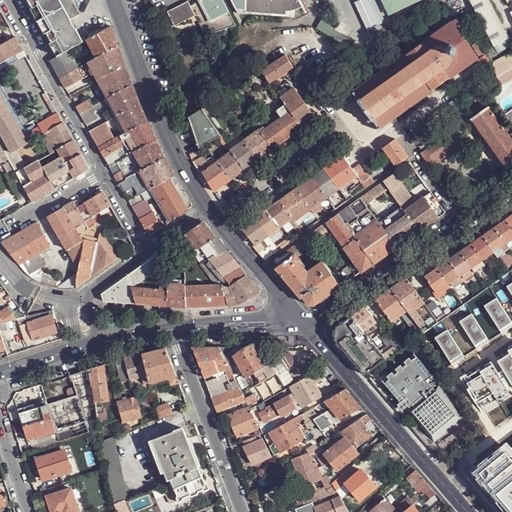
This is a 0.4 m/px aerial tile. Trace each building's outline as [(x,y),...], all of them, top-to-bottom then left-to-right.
[(69,50),(83,42),(75,26),(71,19),(59,0),(25,0),(58,55),(69,50)] [(59,0),(71,19),(80,14),(72,0),(59,0)] [(194,0),(189,0),(172,8),(179,23),(201,12),(203,17),(210,14),(217,30),(229,24),(230,27),(240,23),(229,0),(199,0),(195,2),(194,0)] [(237,0),(241,6),(250,6),(250,9),(271,9),(271,6),(277,5),(280,4),(283,3),(289,1),(291,0),(237,0)] [(384,0),(390,13),(418,0),(384,0)] [(489,0),(469,0),(494,47),(509,39),(489,0)] [(462,25),(457,19),(452,23),(457,28),(462,25)] [(452,23),(351,95),(352,96),(354,94),(359,101),(355,104),(357,106),(359,105),(370,120),(368,121),(369,123),(373,120),(378,127),(376,129),(377,131),(394,118),(478,58),(457,28),(452,23)] [(88,61),(118,45),(112,26),(87,40),(96,56),(88,61)] [(45,134),(40,125),(28,132),(23,135),(0,92),(0,63),(19,53),(22,57),(26,55),(16,36),(0,45),(0,142),(0,143),(7,156),(22,147),(29,143),(42,136),(45,134)] [(494,64),(477,44),(473,46),(472,47),(483,61),(481,62),(488,72),(490,72),(494,69),(494,64)] [(126,65),(118,45),(88,61),(92,67),(98,79),(126,65)] [(50,60),(60,77),(77,67),(79,66),(78,66),(69,50),(58,55),(50,60)] [(19,53),(0,63),(0,92),(23,135),(28,132),(0,82),(0,69),(22,57),(19,53)] [(500,77),(511,69),(511,54),(494,64),(494,69),(498,79),(500,77)] [(286,57),(262,72),(270,83),(293,69),(286,57)] [(88,61),(78,66),(79,66),(77,67),(81,74),(92,67),(88,61)] [(126,65),(98,79),(106,94),(108,97),(133,84),(126,65)] [(65,87),(83,77),(81,74),(77,67),(60,77),(65,87)] [(511,69),(500,77),(505,85),(511,80),(511,69)] [(106,122),(118,115),(140,103),(133,84),(108,97),(113,107),(101,113),(106,122)] [(236,88),(231,91),(235,97),(252,120),(256,117),(236,88)] [(294,89),(281,98),(285,105),(302,129),(316,119),(306,105),(294,89)] [(231,91),(217,100),(221,106),(235,97),(231,91)] [(55,106),(50,98),(46,100),(51,108),(55,106)] [(76,106),(80,113),(91,106),(94,105),(89,98),(76,106)] [(202,110),(206,115),(219,107),(221,106),(217,100),(202,110)] [(100,107),(98,103),(94,105),(91,106),(93,111),(100,107)] [(140,103),(118,115),(121,120),(127,132),(132,129),(148,121),(140,103)] [(302,129),(285,105),(277,111),(282,118),(272,125),(264,130),(258,122),(254,124),(259,130),(273,149),(302,129)] [(80,113),(86,124),(97,118),(93,111),(91,106),(80,113)] [(511,140),(489,107),(472,119),(507,169),(511,165),(511,140)] [(202,110),(189,118),(200,149),(202,148),(206,145),(218,139),(221,136),(206,115),(202,110)] [(51,130),(50,129),(52,128),(64,122),(60,114),(40,125),(45,134),(51,130)] [(106,122),(109,127),(114,124),(121,120),(118,115),(106,122)] [(265,117),(258,122),(264,130),(272,125),(265,117)] [(468,122),(465,118),(453,126),(456,129),(468,122)] [(114,124),(121,136),(127,132),(121,120),(114,124)] [(132,129),(141,147),(156,139),(149,124),(148,121),(132,129)] [(74,140),(64,122),(52,128),(50,129),(51,130),(56,139),(60,147),(74,140)] [(99,147),(116,138),(109,127),(106,122),(90,131),(99,147)] [(99,147),(103,155),(125,143),(131,153),(134,152),(141,147),(132,129),(127,132),(121,136),(116,138),(99,147)] [(45,134),(42,136),(47,145),(56,139),(51,130),(45,134)] [(257,160),(273,149),(259,130),(250,137),(244,141),(257,160)] [(246,131),(240,136),(244,141),(250,137),(246,131)] [(449,135),(446,131),(420,148),(424,153),(449,135)] [(224,133),(221,136),(227,145),(230,142),(224,133)] [(456,146),(449,135),(424,153),(422,154),(430,164),(456,146)] [(228,154),(232,152),(231,151),(227,145),(221,136),(218,139),(228,154)] [(244,141),(240,136),(230,142),(227,145),(231,151),(244,141)] [(47,145),(51,152),(58,148),(60,147),(56,139),(47,145)] [(165,158),(156,139),(141,147),(134,152),(144,169),(165,158)] [(383,148),(396,165),(406,158),(408,156),(395,139),(383,148)] [(81,153),(74,140),(60,147),(58,148),(65,162),(81,153)] [(244,141),(231,151),(232,152),(245,170),(257,160),(244,141)] [(0,143),(0,142),(0,155),(1,157),(0,157),(3,163),(10,160),(7,156),(0,143)] [(131,153),(125,143),(103,155),(109,166),(131,153)] [(7,156),(10,160),(16,172),(32,163),(22,147),(7,156)] [(51,152),(49,154),(56,167),(57,166),(65,162),(58,148),(51,152)] [(134,152),(131,153),(109,166),(111,169),(114,167),(117,173),(114,174),(119,183),(144,169),(134,152)] [(245,170),(232,152),(228,154),(218,162),(231,180),(245,170)] [(81,153),(65,162),(75,178),(90,169),(81,153)] [(39,159),(46,172),(56,167),(49,154),(39,159)] [(344,185),(357,175),(353,169),(343,155),(324,168),(339,188),(348,200),(366,187),(362,182),(349,191),(344,185)] [(231,180),(218,162),(209,168),(203,157),(193,161),(195,165),(201,175),(202,174),(213,192),(231,180)] [(175,175),(165,158),(144,169),(119,183),(129,201),(143,193),(152,187),(170,178),(175,175)] [(42,175),(46,172),(39,159),(34,162),(42,175)] [(374,172),(372,173),(364,161),(353,169),(357,175),(362,182),(366,187),(380,177),(378,174),(376,175),(374,172)] [(33,201),(55,189),(53,185),(46,172),(42,175),(34,162),(32,163),(16,172),(19,176),(30,196),(33,201)] [(65,162),(57,166),(66,183),(75,178),(65,162)] [(56,167),(46,172),(53,185),(55,183),(57,187),(66,183),(57,166),(56,167)] [(312,177),(327,197),(339,188),(324,168),(312,177)] [(383,181),(387,186),(399,203),(408,196),(392,174),(383,181)] [(20,201),(30,196),(19,176),(9,182),(20,201)] [(296,188),(310,209),(319,202),(324,199),(328,205),(331,203),(327,197),(312,177),(296,188)] [(170,178),(152,187),(155,193),(165,211),(166,213),(168,216),(171,221),(188,209),(185,203),(170,178)] [(363,195),(367,200),(387,186),(383,181),(363,195)] [(143,193),(146,200),(155,195),(154,194),(155,193),(152,187),(143,193)] [(296,188),(279,200),(292,218),(294,220),(310,209),(296,188)] [(111,206),(103,191),(84,202),(85,203),(93,216),(111,206)] [(445,212),(430,191),(414,204),(404,210),(405,211),(407,214),(419,231),(445,212)] [(129,201),(133,208),(146,200),(143,193),(129,201)] [(414,204),(408,196),(399,203),(401,206),(403,209),(404,210),(414,204)] [(338,213),(374,263),(396,247),(384,231),(382,228),(380,225),(378,222),(360,197),(338,213)] [(133,208),(140,219),(153,212),(146,200),(133,208)] [(266,209),(279,227),(289,220),(292,218),(279,200),(266,209)] [(75,227),(85,221),(81,215),(77,207),(74,201),(63,207),(75,227)] [(84,202),(77,207),(81,215),(85,221),(93,216),(84,202)] [(310,209),(314,214),(315,212),(316,214),(323,208),(319,202),(310,209)] [(403,209),(401,206),(378,222),(380,225),(382,223),(384,226),(382,228),(384,231),(407,214),(405,211),(402,213),(401,210),(403,209)] [(63,207),(48,216),(68,250),(83,241),(75,227),(63,207)] [(279,227),(266,209),(255,217),(268,235),(279,227)] [(149,236),(161,228),(157,221),(155,216),(153,212),(140,219),(149,236)] [(361,271),(374,263),(338,213),(305,237),(311,245),(332,230),(361,271)] [(419,231),(407,214),(384,231),(396,247),(419,231)] [(511,215),(425,277),(435,293),(447,285),(494,252),(506,244),(511,239),(511,215)] [(263,239),(268,235),(255,217),(241,227),(255,244),(253,245),(265,260),(271,255),(269,253),(264,248),(268,246),(263,239)] [(289,220),(299,235),(303,232),(294,220),(292,218),(289,220)] [(203,221),(181,237),(191,252),(193,251),(199,248),(201,246),(216,238),(203,221)] [(37,222),(2,243),(20,264),(39,252),(50,246),(37,222)] [(279,227),(268,235),(272,240),(283,232),(279,227)] [(86,231),(85,238),(97,241),(98,234),(92,232),(86,231)] [(114,251),(100,232),(98,234),(97,241),(99,241),(114,261),(119,258),(124,254),(119,248),(114,251)] [(268,246),(269,247),(274,243),(272,240),(268,235),(263,239),(268,246)] [(226,249),(216,237),(216,238),(201,246),(203,248),(208,256),(209,255),(213,253),(215,255),(226,249)] [(279,273),(300,299),(302,297),(306,303),(316,304),(340,287),(338,284),(335,280),(322,261),(312,269),(310,267),(305,266),(303,268),(297,261),(299,259),(296,256),(311,245),(305,237),(270,262),(279,273)] [(279,249),(290,242),(287,237),(276,245),(279,249)] [(68,250),(78,267),(84,240),(83,241),(68,250)] [(97,241),(84,240),(78,267),(77,273),(76,278),(76,282),(77,287),(114,261),(99,241),(97,241)] [(506,244),(494,252),(497,257),(503,253),(502,252),(508,249),(506,244)] [(160,252),(169,264),(178,259),(175,255),(172,252),(169,246),(160,252)] [(175,255),(178,259),(187,254),(183,249),(175,255)] [(224,278),(241,267),(226,249),(215,255),(213,253),(209,255),(211,257),(208,259),(224,278)] [(39,252),(20,264),(25,271),(29,275),(35,271),(46,264),(39,252)] [(160,252),(101,293),(105,301),(136,304),(132,288),(132,286),(140,281),(168,265),(169,264),(160,252)] [(208,256),(200,261),(211,278),(215,285),(216,286),(222,285),(229,287),(231,285),(224,278),(208,259),(211,257),(209,255),(208,256)] [(303,268),(305,266),(299,259),(297,261),(303,268)] [(246,275),(241,267),(224,278),(231,285),(246,275)] [(35,271),(29,275),(37,280),(46,284),(48,276),(35,271)] [(71,281),(64,289),(69,289),(77,287),(76,282),(76,278),(77,273),(71,281)] [(231,285),(229,287),(240,303),(259,293),(259,292),(246,275),(231,285)] [(48,276),(46,284),(53,287),(59,288),(61,280),(48,276)] [(405,277),(391,288),(406,311),(409,314),(420,330),(422,333),(437,322),(405,277)] [(187,307),(185,285),(185,284),(181,284),(168,283),(168,290),(167,305),(187,307)] [(227,305),(222,285),(216,286),(215,285),(208,285),(195,285),(187,285),(185,285),(187,307),(227,305)] [(227,305),(240,303),(229,287),(222,285),(227,305)] [(450,289),(447,285),(435,293),(438,297),(450,289)] [(167,305),(168,290),(152,289),(149,289),(141,288),(132,288),(136,304),(167,305)] [(391,288),(375,299),(391,321),(406,311),(391,288)] [(511,327),(511,323),(496,298),(484,305),(501,334),(511,327)] [(0,322),(4,321),(16,318),(12,313),(7,307),(4,310),(0,312),(0,322)] [(364,375),(385,359),(383,356),(366,330),(376,323),(364,307),(362,308),(349,317),(336,327),(334,340),(339,346),(345,353),(364,375)] [(26,316),(22,310),(19,312),(17,309),(12,313),(16,318),(27,316),(26,316)] [(53,309),(26,316),(27,316),(28,322),(52,314),(55,313),(53,309)] [(391,321),(395,327),(406,320),(404,318),(409,314),(406,311),(391,321)] [(488,340),(471,313),(459,321),(476,347),(488,340)] [(28,322),(34,339),(58,332),(52,314),(28,322)] [(415,333),(420,330),(409,314),(404,318),(406,320),(415,333)] [(34,339),(28,322),(19,325),(25,342),(34,339)] [(388,340),(380,330),(376,333),(387,348),(392,346),(388,340)] [(463,355),(447,330),(435,337),(451,363),(463,355)] [(392,346),(396,352),(407,344),(405,341),(398,332),(388,340),(392,346)] [(511,344),(462,379),(476,403),(485,414),(511,397),(511,393),(511,392),(511,344)] [(392,346),(387,348),(383,352),(385,354),(383,356),(385,359),(396,352),(392,346)] [(218,412),(247,401),(245,398),(233,374),(220,347),(193,347),(204,376),(225,368),(226,373),(205,380),(218,412)] [(277,374),(270,363),(265,366),(254,347),(249,347),(236,355),(231,347),(229,347),(220,347),(233,374),(235,373),(245,388),(247,387),(250,385),(252,388),(277,374)] [(144,354),(151,383),(169,378),(172,385),(180,383),(172,362),(167,348),(144,354)] [(414,353),(382,380),(400,402),(397,404),(402,410),(408,405),(409,406),(435,385),(434,384),(440,379),(435,372),(432,375),(414,353)] [(126,358),(131,380),(144,377),(145,384),(151,383),(144,354),(126,358)] [(126,358),(116,361),(122,382),(131,380),(126,358)] [(109,400),(104,364),(91,369),(96,402),(109,400)] [(37,438),(57,431),(59,437),(60,441),(99,428),(98,423),(97,410),(96,402),(91,369),(70,376),(70,377),(72,376),(75,387),(68,388),(67,390),(69,397),(47,404),(25,411),(24,408),(20,409),(31,445),(38,442),(37,438)] [(290,374),(293,379),(301,375),(298,370),(290,374)] [(282,419),(322,397),(315,385),(321,381),(316,373),(291,386),(295,394),(266,409),(267,410),(259,414),(265,425),(281,416),(282,419)] [(435,443),(466,416),(438,383),(435,385),(409,406),(408,405),(402,410),(435,443)] [(346,389),(326,401),(332,409),(318,416),(314,419),(318,425),(322,431),(330,427),(334,424),(340,420),(341,420),(362,408),(346,389)] [(253,394),(245,398),(247,401),(250,407),(257,402),(253,394)] [(119,403),(124,422),(142,417),(136,398),(119,403)] [(47,404),(46,400),(24,408),(25,411),(47,404)] [(157,408),(159,418),(173,413),(170,403),(157,408)] [(238,436),(258,427),(250,409),(250,407),(229,415),(238,436)] [(105,408),(97,410),(98,423),(107,421),(105,408)] [(310,430),(318,425),(314,419),(318,416),(313,408),(303,414),(309,423),(307,424),(310,430)] [(337,470),(358,454),(354,448),(372,435),(363,424),(365,422),(367,424),(372,420),(367,414),(340,433),(344,438),(324,453),(337,470)] [(302,440),(291,421),(286,423),(276,429),(270,433),(276,443),(269,447),(274,456),(280,452),(302,440)] [(154,441),(166,472),(163,473),(167,482),(171,481),(199,468),(189,440),(184,429),(154,441)] [(35,446),(36,450),(60,441),(59,437),(53,439),(52,436),(40,440),(41,444),(35,446)] [(271,456),(262,438),(257,440),(255,436),(250,438),(251,443),(244,446),(253,464),(271,456)] [(101,442),(115,504),(119,502),(129,498),(115,437),(101,442)] [(199,468),(202,468),(191,439),(189,440),(199,468)] [(154,441),(151,442),(163,473),(166,472),(154,441)] [(511,511),(511,449),(506,443),(474,470),(505,506),(509,511),(511,511)] [(336,479),(326,463),(327,462),(320,453),(322,451),(319,447),(313,452),(314,454),(324,469),(331,482),(336,479)] [(38,460),(45,480),(59,475),(69,472),(63,452),(38,460)] [(303,485),(322,477),(315,462),(312,463),(309,456),(314,454),(313,452),(308,453),(292,459),(303,485)] [(208,489),(199,468),(171,481),(180,501),(208,489)] [(306,497),(309,503),(312,502),(337,491),(331,482),(324,469),(321,471),(324,476),(322,477),(326,489),(306,497)] [(375,486),(361,469),(349,480),(343,474),(336,479),(331,482),(337,491),(341,487),(341,486),(345,482),(360,499),(375,486)] [(407,478),(420,492),(422,491),(424,494),(431,488),(415,470),(407,478)] [(77,482),(73,471),(69,472),(59,475),(63,487),(77,482)] [(47,497),(52,511),(79,511),(72,489),(47,497)] [(403,511),(411,505),(419,498),(415,495),(410,499),(407,496),(395,508),(385,498),(370,511),(371,511),(403,511)] [(294,509),(295,511),(348,511),(339,496),(313,506),(312,502),(309,503),(294,509)] [(123,511),(119,502),(115,504),(117,511),(123,511)]
